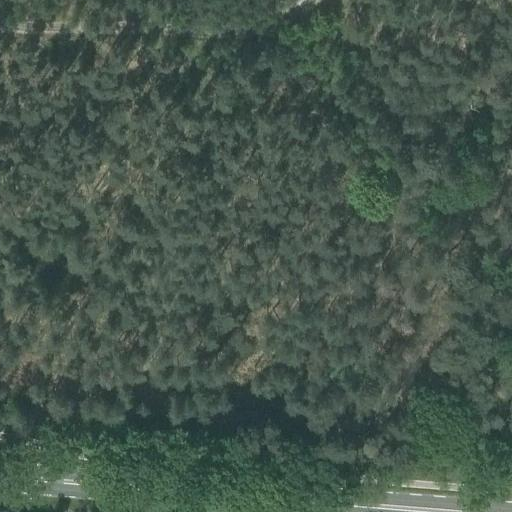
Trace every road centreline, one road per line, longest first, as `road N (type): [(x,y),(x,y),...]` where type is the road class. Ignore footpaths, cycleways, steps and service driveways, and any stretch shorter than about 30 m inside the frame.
road 1 (primary): [(427,511),(0,482)]
road 2 (track): [(320,0),(272,31),(0,21)]
